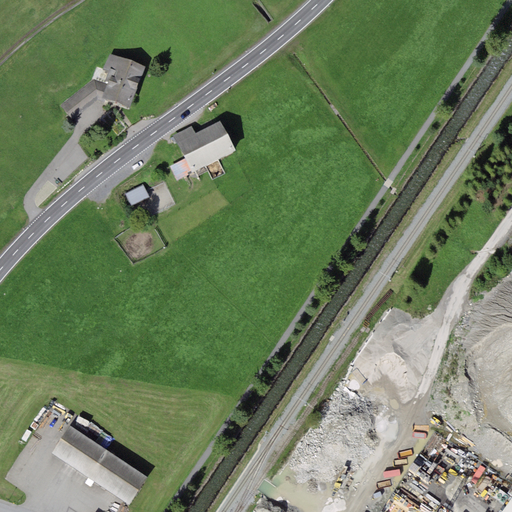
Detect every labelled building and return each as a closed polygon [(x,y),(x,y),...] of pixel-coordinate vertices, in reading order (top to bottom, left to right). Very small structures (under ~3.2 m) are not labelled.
[(105,81),(108,82),(107,85),(102,98),(129,108),(145,66),(109,53),(103,69),(109,71),(105,81)] [(94,80),(61,106),(71,116),(97,96),(102,98),(107,85),(94,80)] [(197,131),(177,141),(188,164),(173,171),(181,187),(240,157),(226,128),(201,140),(197,131)] [(131,210),(150,202),(144,187),(125,195),(131,210)] [(146,477),(69,425),(51,452),(128,504),(146,477)] [(511,511),(511,497),(501,511),(511,511)]
